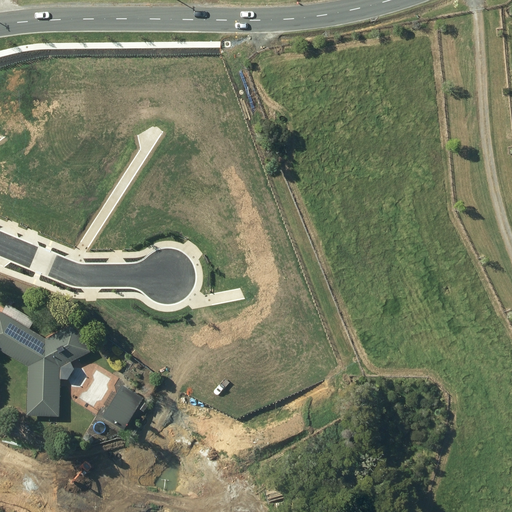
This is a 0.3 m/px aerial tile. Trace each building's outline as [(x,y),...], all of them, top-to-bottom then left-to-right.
[(155,184),(158,173),(148,170),(145,180),(155,184)] [(70,362),(89,352),(74,323),(45,339),(29,329),(34,321),(6,304),(1,312),(0,311),(0,349),(27,367),(27,415),(59,416),(59,379),(68,379),(74,369),(70,362)] [(122,383),(102,415),(124,428),(143,396),(122,383)] [(143,401),(138,407),(143,411),(148,405),(143,401)] [(162,407),(144,424),(154,434),(152,436),(157,442),(178,422),(162,407)] [(224,483),(203,478),(197,502),(219,507),(224,483)]
